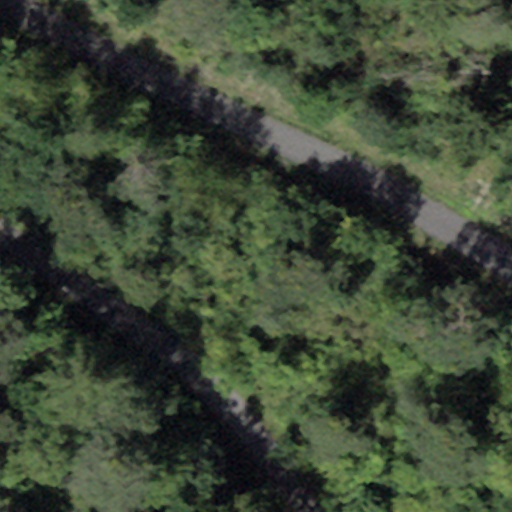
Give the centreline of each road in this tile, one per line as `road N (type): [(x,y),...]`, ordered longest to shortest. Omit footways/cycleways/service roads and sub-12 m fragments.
road 1 (track): [(0,4),(511,279)]
road 2 (unclassified): [(0,227),(263,463),(302,511)]
